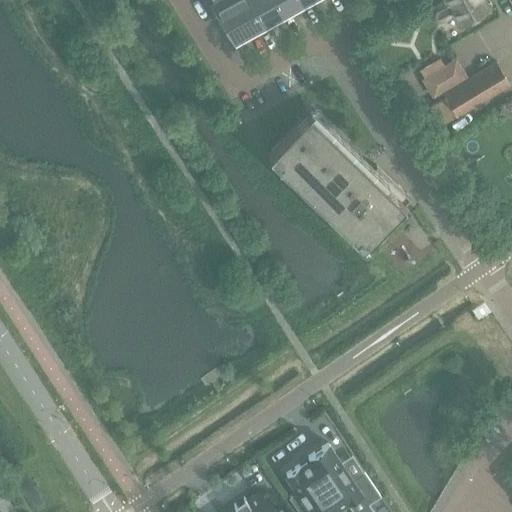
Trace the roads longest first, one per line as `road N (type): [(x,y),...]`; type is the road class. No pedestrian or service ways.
road 1 (residential): [(130,511),(481,269)]
road 2 (residential): [(481,269),(325,36)]
road 3 (unclassified): [(110,511),(0,342)]
road 4 (residential): [(185,0),(238,86),(325,36)]
